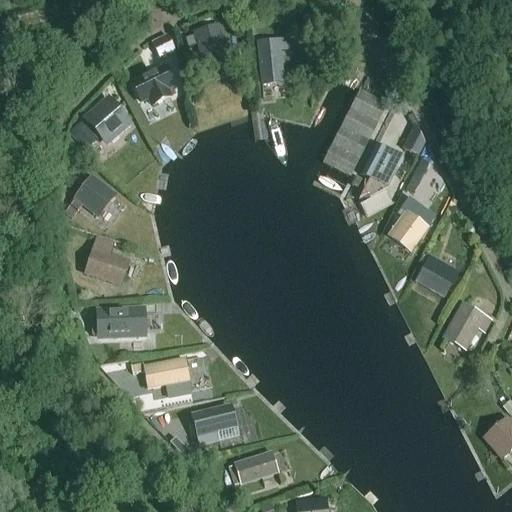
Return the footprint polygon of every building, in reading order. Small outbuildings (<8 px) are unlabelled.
[(203,62),(228,55),(220,29),(195,36),(196,38),(186,41),(189,50),(198,48),(203,62)] [(167,36),(151,44),(160,61),(176,53),(167,36)] [(280,55),(290,54),(289,42),(258,45),(262,86),(283,84),(280,55)] [(164,70),(132,86),(141,104),(148,101),(151,108),(170,99),(166,92),(173,88),(164,70)] [(387,105),(360,91),(322,164),(350,179),(387,105)] [(122,133),(130,126),(110,102),(86,122),(103,142),(118,129),(122,133)] [(82,123),(69,135),(84,152),(98,141),(82,123)] [(415,128),(403,151),(419,159),(425,147),(415,128)] [(384,154),(380,162),(372,159),(363,178),(383,189),(398,161),(384,154)] [(99,217),(114,198),(92,181),(66,214),(74,220),(85,206),(99,217)] [(411,254),(427,232),(414,221),(418,215),(408,208),(404,215),(407,217),(390,239),(411,254)] [(122,285),(128,266),(110,260),(114,247),(98,241),(87,274),(122,285)] [(446,298),(458,276),(430,261),(418,282),(446,298)] [(465,308),(447,340),(465,350),(476,330),(483,334),(490,322),(465,308)] [(99,316),(99,317),(91,317),(92,337),(144,335),(144,314),(99,316)] [(149,390),(190,382),(186,362),(145,369),(149,390)] [(131,368),(133,375),(145,373),(144,365),(131,368)] [(503,409),(510,418),(511,416),(511,405),(511,404),(510,403),(503,409)] [(192,419),(200,449),(219,444),(217,434),(235,430),(230,410),(192,419)] [(511,442),(511,441),(511,428),(507,422),(484,441),(503,463),(511,454),(511,442)] [(174,439),(168,444),(185,462),(191,456),(174,439)] [(241,486),(279,475),(273,455),(235,467),(230,469),(235,487),(240,486),(241,486)] [(326,511),(325,502),(297,505),(298,511),(326,511)]
